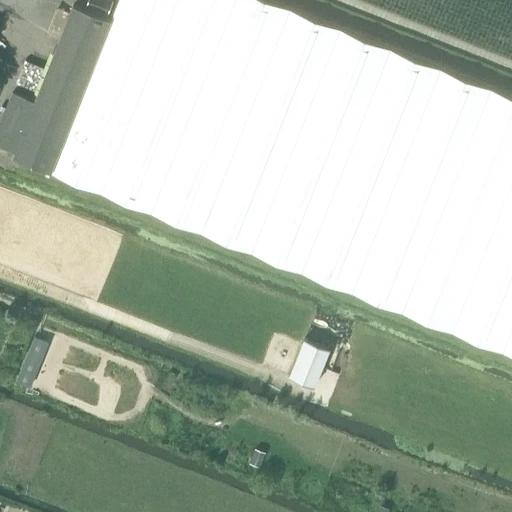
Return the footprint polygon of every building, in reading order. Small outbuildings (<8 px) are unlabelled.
[(13,91),(0,125),(0,144),(16,151),(13,157),(495,348),(511,354),(511,94),(356,33),(271,0),(118,0),(118,1),(111,19),(74,4),(71,12),(62,36),(36,100),(13,91)] [(88,0),(87,4),(108,11),(112,0),(88,0)] [(35,336),(17,380),(29,386),(48,341),(35,336)] [(328,349),(305,340),(291,375),(314,385),(328,349)] [(255,448),(249,462),(260,467),(266,452),(255,448)]
